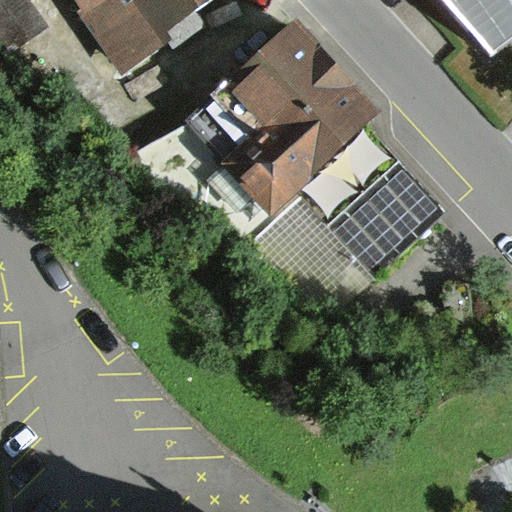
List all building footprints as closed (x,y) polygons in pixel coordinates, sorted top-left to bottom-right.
[(32,0),(0,0),(0,43),(9,56),(51,26),(32,0)] [(72,0),(88,20),(112,0),(72,0)] [(210,0),(112,0),(88,20),(129,76),(177,40),(170,30),(210,0)] [(511,0),(442,0),(488,53),(511,36),(511,0)] [(296,15),(140,155),(232,257),(251,239),(329,325),(381,278),(373,268),(439,209),(363,125),(380,109),(296,15)]
